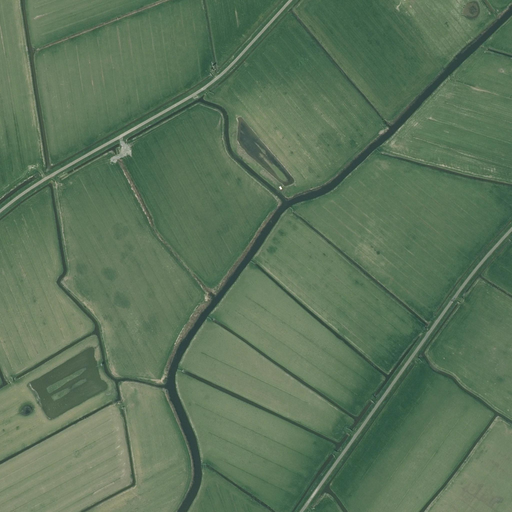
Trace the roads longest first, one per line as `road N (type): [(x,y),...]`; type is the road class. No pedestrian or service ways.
road 1 (unclassified): [(0,210),(211,82),(291,0)]
road 2 (unclassified): [(301,511),(511,228)]
